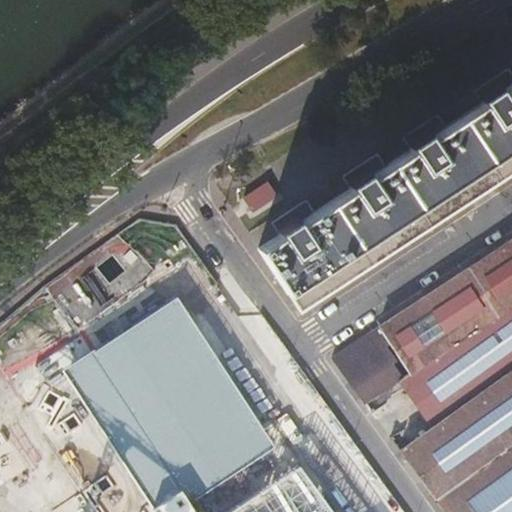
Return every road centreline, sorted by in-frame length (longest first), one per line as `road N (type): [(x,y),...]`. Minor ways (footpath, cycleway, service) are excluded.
road 1 (primary): [(352,0),(210,86),(0,259)]
road 2 (primary): [(207,152),(505,0)]
road 3 (residential): [(294,348),(511,214)]
road 4 (primary): [(0,294),(94,218),(207,152)]
road 5 (residential): [(294,348),(199,214),(194,177),(207,152)]
road 6 (residential): [(412,511),(294,348)]
